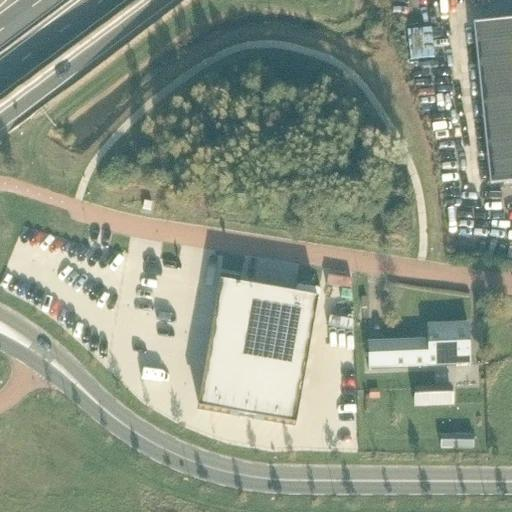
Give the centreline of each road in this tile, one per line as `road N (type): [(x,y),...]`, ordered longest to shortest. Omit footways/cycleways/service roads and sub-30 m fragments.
road 1 (tertiary): [(40,354),(129,431),(220,472),(275,481),(511,483)]
road 2 (unclassified): [(511,288),(82,213)]
road 3 (trunk): [(0,124),(164,0)]
road 4 (trunk): [(0,79),(107,0)]
